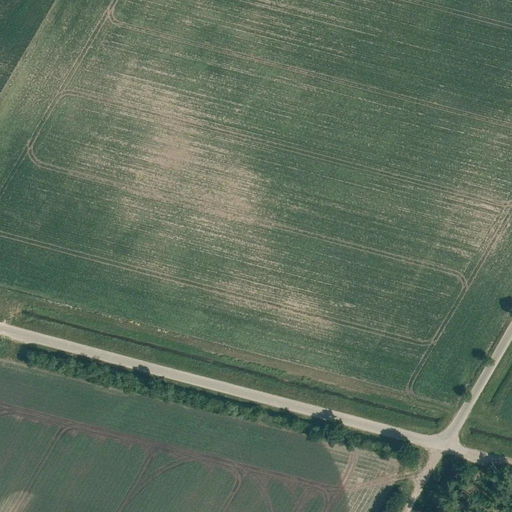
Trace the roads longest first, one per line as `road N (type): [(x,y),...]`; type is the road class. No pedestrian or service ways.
road 1 (residential): [(0,325),(439,439)]
road 2 (unclassified): [(439,439),(511,316)]
